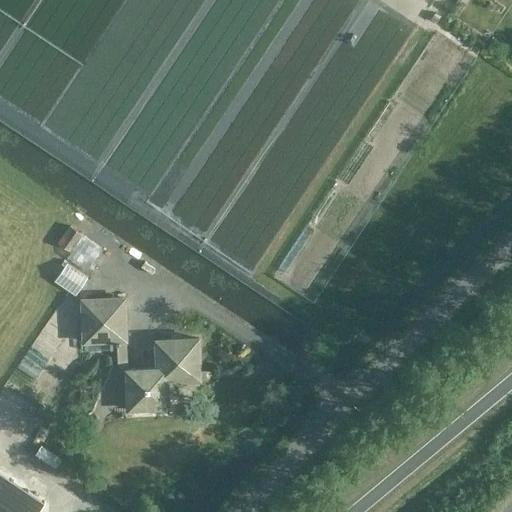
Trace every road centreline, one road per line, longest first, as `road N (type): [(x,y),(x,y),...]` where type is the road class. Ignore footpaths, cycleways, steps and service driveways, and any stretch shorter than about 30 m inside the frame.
road 1 (unclassified): [(244,511),(340,403),(511,240)]
road 2 (primary): [(511,380),(353,511)]
